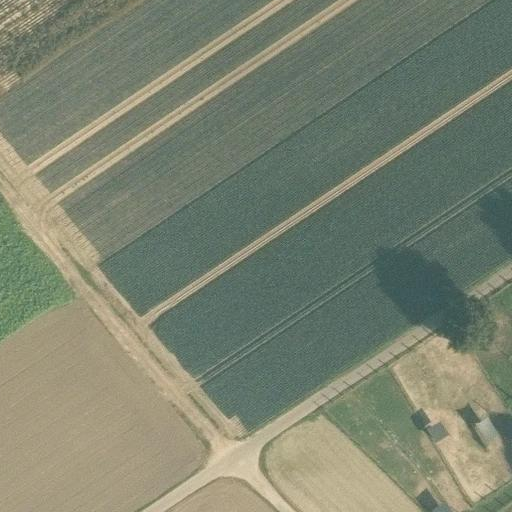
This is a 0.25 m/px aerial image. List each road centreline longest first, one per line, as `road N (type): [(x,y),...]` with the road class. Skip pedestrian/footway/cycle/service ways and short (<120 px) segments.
road 1 (track): [(511,273),(156,511)]
road 2 (track): [(0,184),(231,462)]
